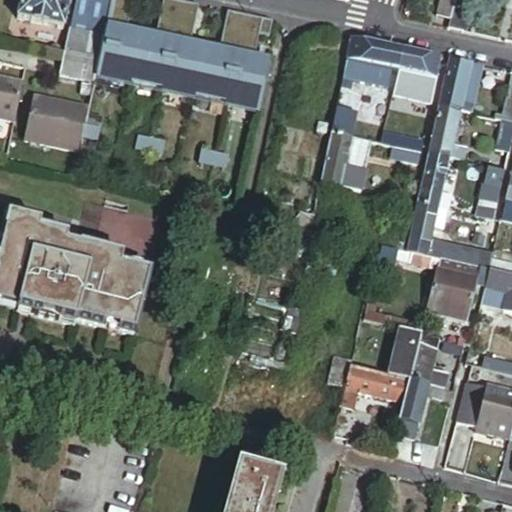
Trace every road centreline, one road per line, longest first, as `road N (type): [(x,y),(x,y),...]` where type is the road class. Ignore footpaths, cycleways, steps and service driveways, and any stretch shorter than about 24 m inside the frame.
road 1 (residential): [(346,456),(511,496)]
road 2 (residential): [(373,26),(511,57)]
